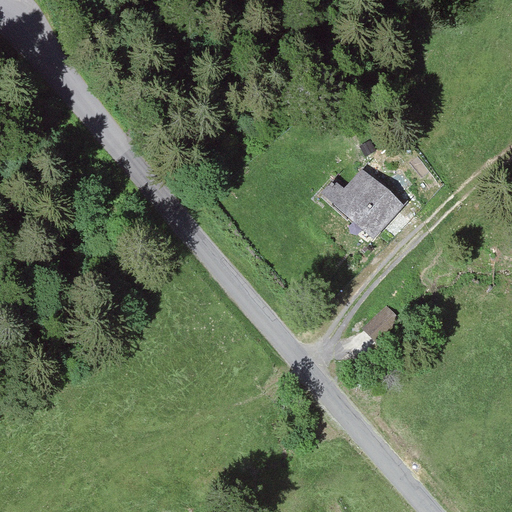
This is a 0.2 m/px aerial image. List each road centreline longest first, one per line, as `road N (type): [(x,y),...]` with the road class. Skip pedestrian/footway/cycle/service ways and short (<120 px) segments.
road 1 (tertiary): [(0,12),(431,511)]
road 2 (track): [(296,355),(511,151)]
